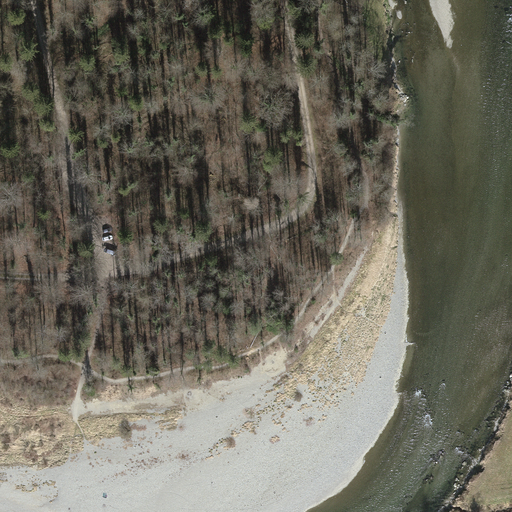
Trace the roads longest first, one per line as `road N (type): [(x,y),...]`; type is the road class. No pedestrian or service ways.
road 1 (track): [(282,0),(310,143),(311,196),(277,225),(104,273)]
road 2 (track): [(104,273),(35,0)]
road 3 (track): [(104,273),(100,324),(76,404)]
